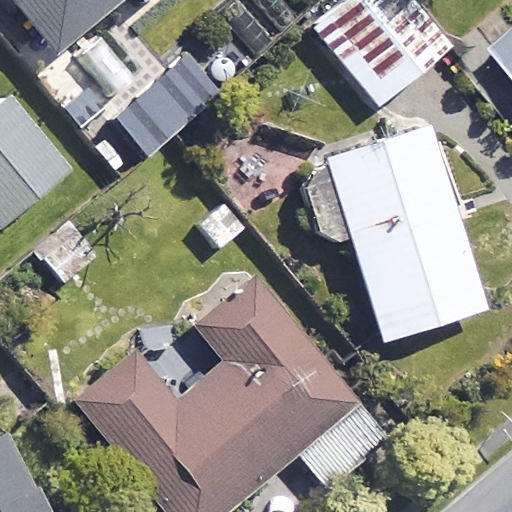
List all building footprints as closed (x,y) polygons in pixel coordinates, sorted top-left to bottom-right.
[(131,0),(1,0),(55,64),(131,0)] [(447,56),(403,0),(342,0),(306,28),(373,114),(447,56)] [(175,76),(207,115),(284,52),(244,4),(168,67),(175,76)] [(511,46),(496,60),(511,79),(511,46)] [(207,115),(175,76),(127,115),(160,154),(207,115)] [(0,231),(67,180),(12,108),(0,117),(0,231)] [(484,317),(424,138),(320,172),(380,352),(484,317)] [(229,511),(355,406),(253,285),(191,337),(220,372),(170,413),(127,362),(71,409),(157,511),(229,511)] [(0,511),(33,511),(6,447),(0,449),(0,511)]
